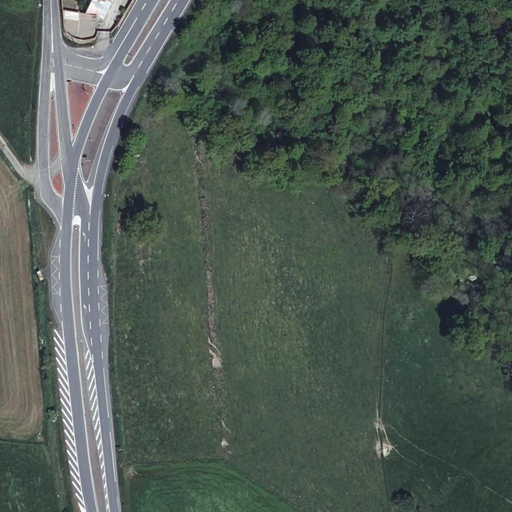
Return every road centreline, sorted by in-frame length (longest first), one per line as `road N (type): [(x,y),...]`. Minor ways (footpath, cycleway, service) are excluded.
road 1 (secondary): [(67,222),(82,466),(92,511)]
road 2 (secondary): [(118,511),(90,254)]
road 3 (secondary): [(90,254),(115,136),(155,49)]
road 4 (tertiary): [(52,61),(47,195),(67,222)]
